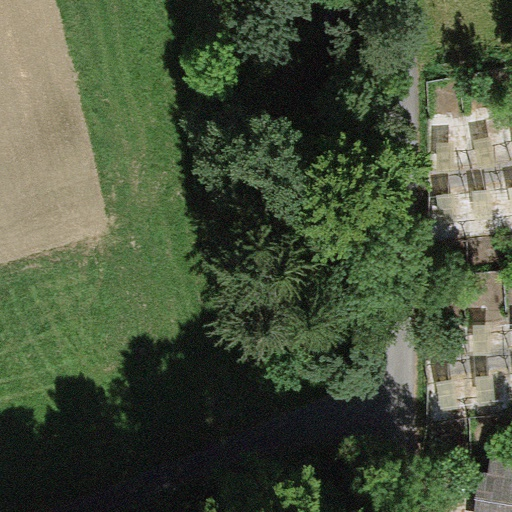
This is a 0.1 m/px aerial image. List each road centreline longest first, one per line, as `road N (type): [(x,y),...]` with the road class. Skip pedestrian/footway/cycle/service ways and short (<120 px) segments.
road 1 (track): [(377,0),(404,511)]
road 2 (unclassified): [(352,511),(295,422),(41,511)]
